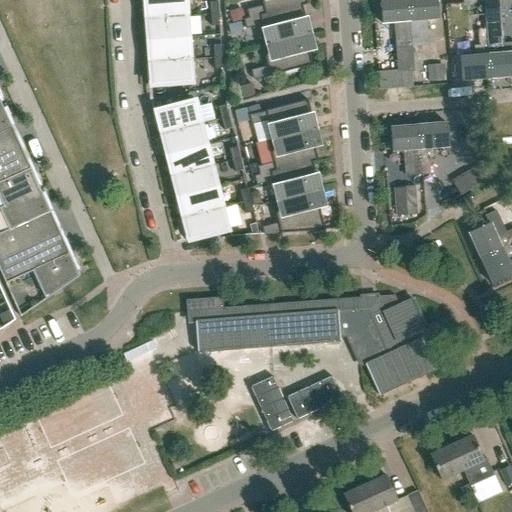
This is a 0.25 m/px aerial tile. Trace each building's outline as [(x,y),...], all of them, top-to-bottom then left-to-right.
[(144,0),(146,20),(189,16),(187,0),(144,0)] [(307,5),(305,0),(260,0),(262,6),(246,10),(248,18),(248,19),(302,5),(302,6),(307,5)] [(396,48),(412,46),(406,0),(378,0),(381,23),(394,22),(396,48)] [(406,0),(412,46),(420,45),(428,45),(425,19),(437,17),(435,0),(406,0)] [(455,0),(442,0),(444,25),(457,24),(455,0)] [(210,15),(218,14),(217,2),(209,3),(210,15)] [(309,35),(302,6),(302,5),(248,19),(248,18),(243,20),(246,29),(262,25),(267,44),(267,45),(304,36),(304,37),(309,35)] [(483,28),(488,77),(511,74),(511,40),(499,42),(496,6),(481,8),(483,28)] [(218,14),(210,15),(211,27),(219,26),(218,14)] [(148,41),(190,38),(189,16),(146,20),(148,41)] [(460,80),(488,77),(483,28),(475,29),(478,54),(457,56),(460,80)] [(312,66),(304,37),(304,36),(267,45),(267,44),(262,46),(267,67),(251,71),(253,80),(269,76),(269,77),(312,66)] [(149,63),(192,59),(190,38),(148,41),(149,63)] [(214,58),(222,57),(221,45),(213,46),(214,58)] [(222,57),(214,58),(214,70),(222,69),(222,57)] [(192,59),(149,63),(149,65),(146,65),(147,85),(194,82),(192,59)] [(376,72),(378,89),(410,87),(408,70),(376,72)] [(310,131),(310,132),(315,131),(307,100),(265,111),(265,112),(249,116),(251,125),(267,121),(273,140),(273,141),(310,131)] [(161,135),(203,124),(197,102),(152,114),(157,133),(160,132),(161,135)] [(221,119),(229,117),(226,105),(218,108),(221,119)] [(0,157),(20,148),(6,117),(10,116),(6,107),(3,108),(2,106),(0,106),(0,157)] [(229,117),(221,119),(224,131),(232,129),(229,117)] [(417,125),(421,175),(429,174),(427,158),(433,158),(432,148),(447,146),(445,123),(417,125)] [(166,155),(208,145),(203,124),(161,135),(166,155)] [(405,176),(421,175),(417,125),(388,128),(390,151),(403,150),(405,176)] [(317,162),(310,132),(310,131),(273,141),(273,140),(267,141),(273,163),(257,167),(259,175),(259,176),(312,162),(312,163),(317,162)] [(172,176),(213,166),(208,145),(166,155),(172,176)] [(232,161),(239,159),(236,147),(229,149),(232,161)] [(3,207),(40,191),(38,185),(40,183),(36,175),(33,176),(20,148),(0,157),(0,200),(3,207)] [(239,159),(232,161),(235,173),(242,171),(239,159)] [(320,192),(312,163),(312,162),(259,176),(259,175),(254,176),(256,186),(273,181),(278,201),(278,202),(314,192),(315,193),(320,192)] [(177,197),(219,187),(213,166),(172,176),(177,197)] [(395,216),(417,215),(415,186),(393,188),(395,216)] [(183,218),(224,208),(219,187),(177,197),(183,218)] [(243,203),(250,201),(247,189),(240,191),(243,203)] [(0,260),(59,233),(45,202),(48,201),(44,192),(41,193),(40,191),(3,207),(0,208),(0,210),(9,230),(0,233),(0,260)] [(324,230),(315,193),(314,192),(278,202),(278,201),(273,202),(278,223),(261,228),(263,234),(263,235),(324,230)] [(250,201),(243,203),(246,215),(253,212),(250,201)] [(224,208),(183,218),(183,220),(179,221),(185,241),(230,229),(224,208)] [(467,234),(480,260),(511,244),(511,229),(505,233),(495,211),(484,217),(488,224),(467,234)] [(59,233),(0,260),(0,273),(5,284),(32,272),(45,300),(79,277),(76,270),(79,268),(75,260),(72,261),(59,233)] [(511,244),(480,260),(492,286),(511,276),(511,272),(507,262),(511,259),(511,244)] [(383,313),(376,298),(376,296),(362,297),(360,298),(360,300),(222,310),(221,300),(185,302),(186,314),(193,313),(196,352),(338,342),(338,339),(345,338),(359,367),(360,367),(363,366),(377,396),(434,370),(433,368),(441,365),(439,342),(437,322),(425,328),(412,300),(383,313)] [(178,318),(177,305),(164,306),(165,319),(178,318)] [(10,310),(0,314),(0,319),(2,325),(14,319),(10,310)] [(126,364),(150,353),(146,342),(122,353),(126,364)] [(272,377),(250,387),(270,432),(293,422),(272,377)] [(342,399),(331,377),(286,397),(297,420),(342,399)] [(462,471),(469,485),(470,487),(494,476),(486,459),(483,460),(472,436),(451,446),(462,471)] [(441,481),(462,471),(451,446),(429,456),(441,481)] [(511,471),(510,467),(500,471),(506,486),(511,483),(511,471)] [(388,511),(385,506),(397,501),(386,476),(364,485),(375,511),(376,510),(376,511),(388,511)] [(364,485),(343,495),(350,511),(376,511),(376,510),(375,511),(364,485)] [(469,485),(459,489),(465,502),(474,497),(470,487),(469,485)] [(413,511),(426,511),(417,491),(406,496),(413,511)]
